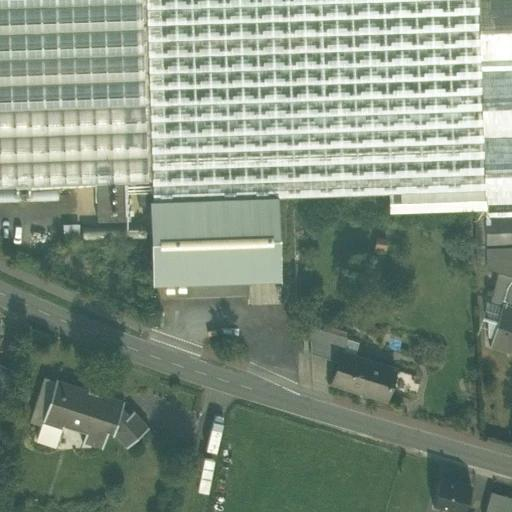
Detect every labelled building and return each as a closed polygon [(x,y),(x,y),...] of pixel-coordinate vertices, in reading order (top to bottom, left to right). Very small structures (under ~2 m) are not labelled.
[(0,0),(0,185),(152,181),(145,0),(0,0)] [(484,189),(476,0),(145,0),(152,181),(153,200),(278,196),(389,192),(484,189)] [(511,0),(476,0),(484,189),(485,207),(485,219),(511,217),(511,0)] [(96,184),(96,196),(125,196),(124,184),(96,184)] [(138,186),(139,205),(149,204),(149,185),(138,186)] [(24,187),(24,200),(60,199),(59,186),(24,187)] [(0,188),(0,201),(22,200),(21,187),(0,188)] [(485,207),(484,189),(389,192),(389,210),(476,207),(485,207)] [(96,196),(97,209),(125,208),(125,196),(96,196)] [(281,276),(278,196),(153,200),(156,280),(281,276)] [(477,262),(486,262),(486,246),(485,219),(485,207),(476,207),(477,262)] [(125,220),(125,208),(97,209),(97,221),(125,220)] [(511,217),(485,219),(486,246),(511,244),(511,217)] [(64,224),(65,234),(79,234),(78,224),(64,224)] [(82,226),(83,239),(146,237),(145,224),(82,226)] [(511,244),(486,246),(486,262),(487,268),(499,272),(500,271),(511,275),(511,244)] [(511,288),(511,275),(500,271),(499,272),(496,284),(511,288)] [(511,344),(511,306),(509,306),(511,296),(511,288),(496,284),(491,299),(489,309),(500,312),(493,334),(490,345),(509,351),(511,344)] [(489,332),(493,334),(500,312),(489,309),(491,299),(487,298),(489,332)] [(311,353),(338,362),(341,353),(342,353),(347,338),(347,337),(310,326),(311,353)] [(490,346),(511,353),(511,344),(509,351),(490,345),(490,346)] [(332,382),(387,400),(392,384),(389,384),(394,370),(396,371),(396,370),(394,369),(342,353),(341,353),(338,362),(332,382)] [(0,395),(4,398),(12,371),(0,365),(0,395)] [(29,421),(41,425),(42,421),(55,380),(44,376),(29,421)] [(42,421),(41,425),(37,438),(56,444),(62,427),(63,427),(64,425),(66,417),(88,425),(85,432),(82,442),(84,442),(84,440),(102,446),(101,448),(102,449),(107,433),(108,431),(112,432),(112,434),(113,435),(114,433),(115,428),(117,422),(122,407),(124,400),(123,400),(122,402),(97,394),(98,392),(97,391),(96,394),(89,392),(90,389),(88,388),(88,391),(57,381),(58,378),(56,378),(55,380),(42,421)] [(88,388),(58,378),(57,381),(88,391),(88,388)] [(123,400),(98,392),(97,394),(122,402),(123,400)] [(129,414),(122,407),(117,422),(119,423),(129,414)] [(125,446),(127,447),(147,429),(149,427),(134,410),(129,414),(119,423),(117,422),(115,428),(129,443),(125,446)] [(66,417),(64,425),(85,432),(88,425),(66,417)] [(115,428),(114,433),(125,446),(129,443),(115,428)] [(434,503),(466,511),(473,486),(441,477),(434,503)] [(484,511),(510,511),(511,508),(511,497),(491,491),(484,511)]
